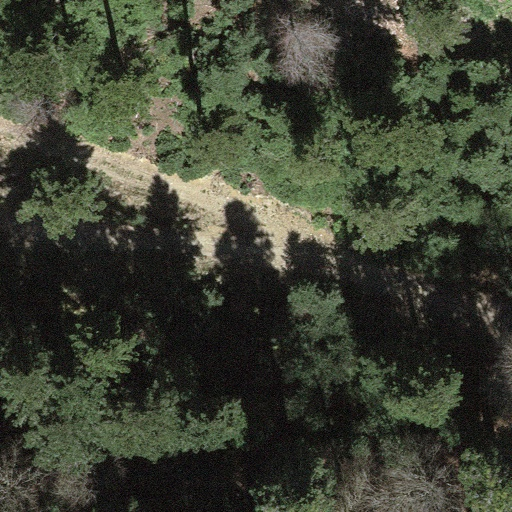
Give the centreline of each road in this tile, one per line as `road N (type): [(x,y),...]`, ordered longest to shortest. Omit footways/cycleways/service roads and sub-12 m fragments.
road 1 (track): [(511,324),(326,264),(0,231)]
road 2 (track): [(0,139),(228,204),(290,232),(326,264)]
